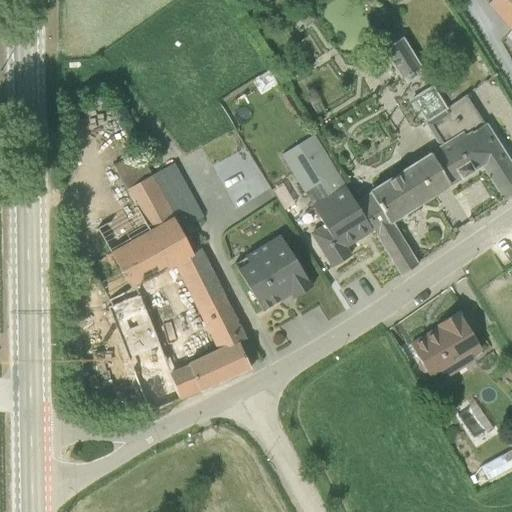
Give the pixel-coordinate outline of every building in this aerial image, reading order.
[(419,66),(401,37),(381,50),(399,79),(419,66)] [(368,191),(369,193),(355,201),(400,275),(416,265),(390,222),(396,218),(433,194),(482,165),(446,109),(445,110),(430,87),(410,100),(409,101),(437,147),(413,163),(368,191)] [(503,198),(511,191),(511,168),(465,96),(464,96),(446,109),(482,165),(503,198)] [(313,134),(279,155),(303,193),(304,193),(311,206),(323,225),(309,234),(330,268),(331,268),(351,256),(346,248),(371,232),(313,134)] [(106,308),(147,412),(200,392),(249,369),(248,366),(259,360),(246,336),(208,264),(199,248),(190,251),(179,231),(202,219),(173,164),(151,176),(137,151),(111,166),(124,190),(133,207),(96,227),(110,254),(88,266),(110,306),(106,308)] [(312,287),(278,235),(244,256),(247,262),(236,270),(262,313),(289,295),(292,299),(312,287)] [(479,351),(457,312),(436,325),(439,330),(427,338),(425,335),(409,345),(418,360),(417,364),(423,374),(427,375),(434,386),(472,362),(470,357),(479,351)]
